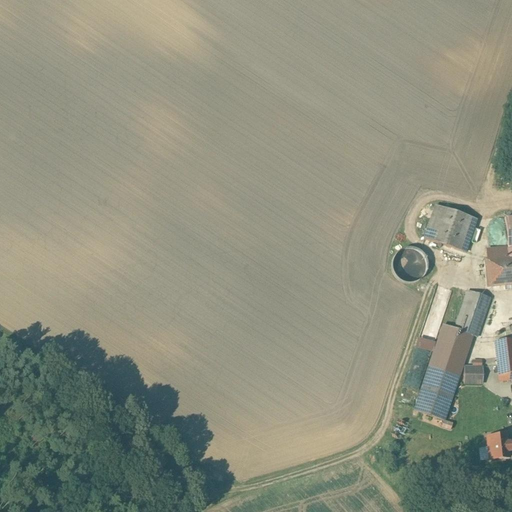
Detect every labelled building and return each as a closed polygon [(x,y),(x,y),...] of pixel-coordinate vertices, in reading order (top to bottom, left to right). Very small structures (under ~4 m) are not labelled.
[(464,253),(475,220),(434,207),(423,239),(464,253)] [(511,217),(503,219),(506,250),(511,248),(511,217)] [(406,250),(406,272),(426,273),(426,250),(406,250)] [(511,257),(484,261),(487,287),(511,284),(511,257)] [(452,363),(461,366),(471,336),(476,338),(489,299),(466,292),(446,355),(454,357),(452,363)] [(511,334),(510,335),(511,340),(494,342),(499,382),(511,380),(511,334)] [(463,367),(463,384),(482,384),(482,368),(463,367)] [(458,378),(428,368),(414,411),(443,420),(458,378)] [(505,435),(486,438),(489,460),(508,458),(507,451),(509,451),(508,442),(506,443),(505,435)]
